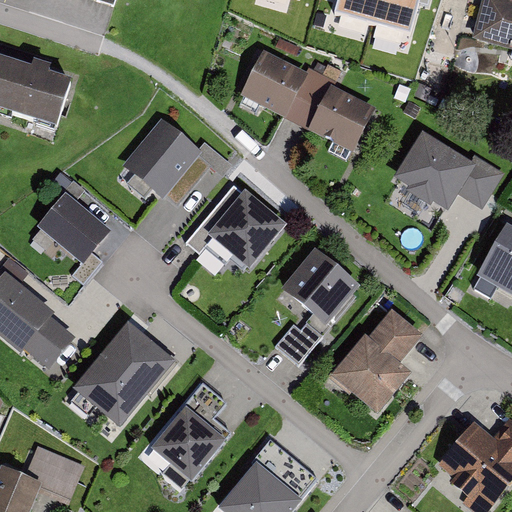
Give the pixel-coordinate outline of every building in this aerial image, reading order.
[(413,0),(302,0),(373,22),(379,4),(409,13),(413,0)] [(511,0),(483,0),(473,42),(511,52),(511,0)] [(311,80),(267,59),(247,101),(360,154),(381,111),(336,89),(339,82),(315,71),(311,80)] [(81,87),(0,61),(0,107),(68,129),(81,87)] [(204,156),(166,125),(129,169),(167,200),(204,156)] [(479,167),(427,137),(401,182),(456,215),(466,199),(489,212),(509,178),(482,162),(479,167)] [(208,239),(244,197),(234,189),(186,247),(199,258),(213,242),(208,239)] [(112,233),(64,194),(37,226),(86,266),(112,233)] [(213,242),(250,273),(287,229),(246,194),(244,197),(208,239),(213,242)] [(511,230),(483,281),(511,297),(511,230)] [(366,291),(322,254),(288,295),(332,331),(366,291)] [(52,322),(55,317),(6,276),(0,283),(0,339),(22,358),(25,354),(52,322)] [(429,344),(396,316),(374,342),(370,339),(332,382),(380,422),(418,379),(407,370),(429,344)] [(76,342),(52,322),(25,354),(50,374),(76,342)] [(181,368),(137,330),(81,394),(126,432),(181,368)] [(232,410),(208,389),(155,452),(194,485),(232,440),(217,427),(232,410)] [(494,511),(511,491),(511,427),(499,443),(480,428),(449,466),(465,479),(461,485),(476,497),(470,506),(477,511),(494,511)] [(298,511),(324,480),(278,443),(225,508),(229,511),(298,511)] [(30,481),(8,473),(0,493),(0,511),(35,511),(43,493),(79,506),(92,472),(40,453),(30,481)]
